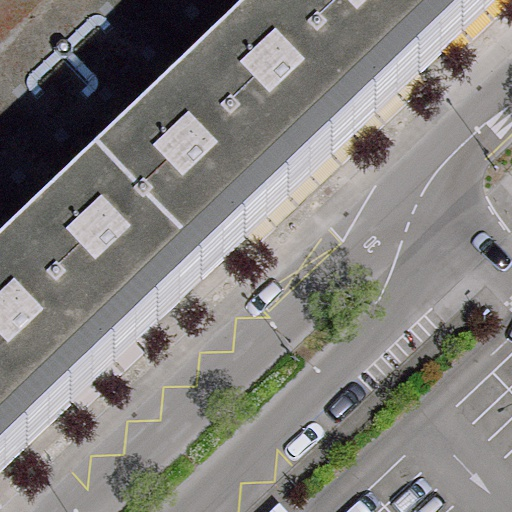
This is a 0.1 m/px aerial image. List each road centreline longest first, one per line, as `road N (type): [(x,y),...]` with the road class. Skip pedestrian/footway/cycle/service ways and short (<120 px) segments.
road 1 (residential): [(424,190),(81,511)]
road 2 (residential): [(195,511),(421,297),(424,190)]
road 3 (residential): [(511,96),(424,190)]
